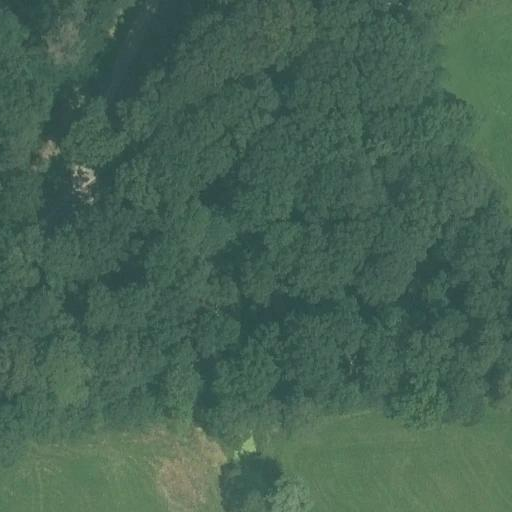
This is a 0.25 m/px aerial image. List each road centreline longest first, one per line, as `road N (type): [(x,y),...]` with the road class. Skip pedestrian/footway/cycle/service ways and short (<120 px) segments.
road 1 (track): [(511,348),(0,412)]
road 2 (tertiary): [(0,286),(29,250),(108,184),(403,0)]
road 3 (track): [(76,210),(77,171),(154,0)]
